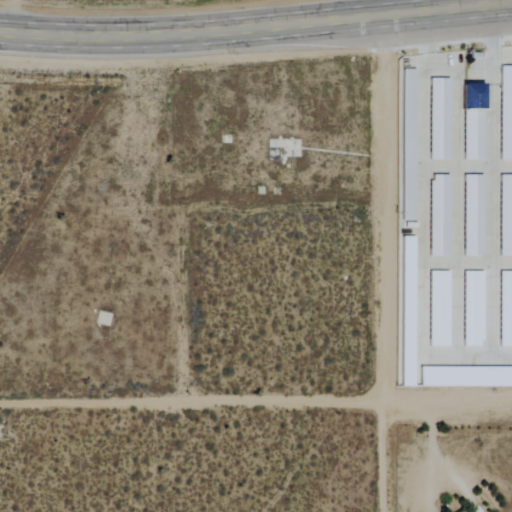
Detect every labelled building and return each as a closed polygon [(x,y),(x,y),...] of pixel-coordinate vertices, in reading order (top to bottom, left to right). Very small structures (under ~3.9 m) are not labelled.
[(511,66),(501,67),(501,161),(511,160),(511,66)] [(416,70),(403,70),(403,221),(416,221),(416,70)] [(430,160),(450,160),(450,79),(431,79),(430,160)] [(465,161),(485,160),(485,85),(464,85),(465,161)] [(450,175),(431,175),(430,256),(450,256),(450,175)] [(465,257),(484,257),(484,176),(464,176),(465,257)] [(511,256),(511,176),(501,176),(501,257),(511,256)] [(402,387),(415,387),(416,237),(403,237),(402,387)] [(511,271),(501,272),(500,347),(511,347),(511,271)] [(449,272),(430,272),(430,348),(450,347),(449,272)] [(484,272),(465,272),(464,347),(484,348),(484,272)]
